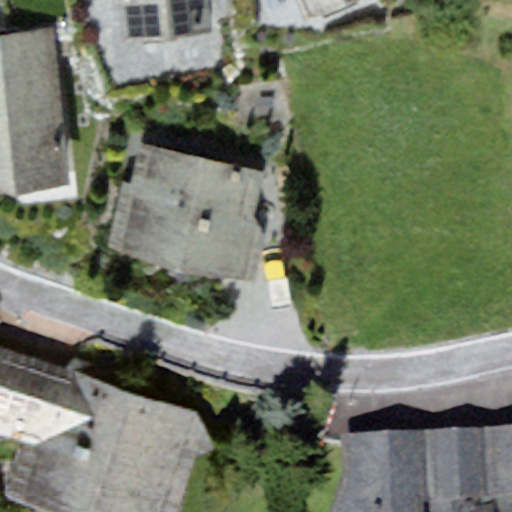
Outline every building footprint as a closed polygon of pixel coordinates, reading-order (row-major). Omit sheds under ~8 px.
[(212,0),(121,0),(124,34),(214,27),(212,0)] [(293,0),(301,19),(352,0),(293,0)] [(58,33),(0,37),(0,184),(68,179),(58,33)] [(274,171),(154,141),(129,241),(249,270),(274,171)] [(216,511),(256,394),(30,318),(24,338),(10,378),(22,406),(93,430),(76,482),(165,511),(216,511)] [(511,511),(511,437),(343,442),(344,489),(336,511),(511,511)]
